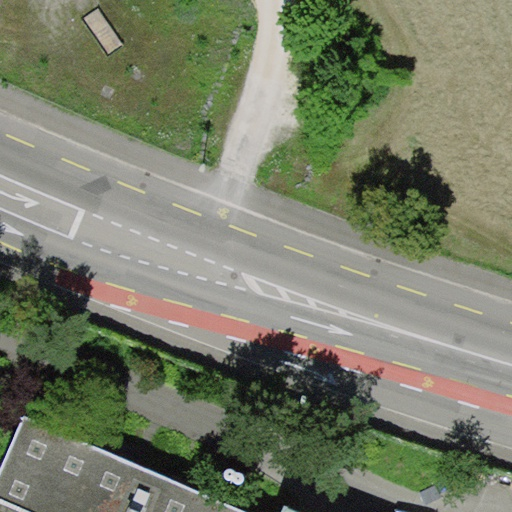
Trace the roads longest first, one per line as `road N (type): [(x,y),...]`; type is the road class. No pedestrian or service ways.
road 1 (primary): [(511,335),(199,231),(0,145)]
road 2 (primary): [(0,222),(388,369),(511,402)]
road 3 (track): [(276,0),(275,42),(199,231)]
